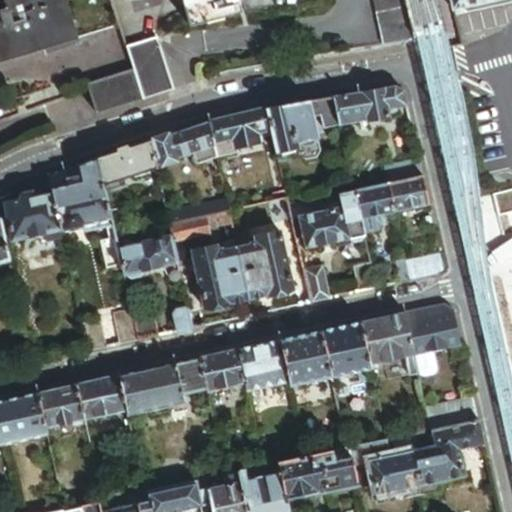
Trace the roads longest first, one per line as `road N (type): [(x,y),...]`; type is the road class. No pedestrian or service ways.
road 1 (residential): [(460,287),(412,77),(402,70),(216,97),(0,177)]
road 2 (residential): [(460,287),(0,387)]
road 3 (residential): [(498,452),(460,287)]
